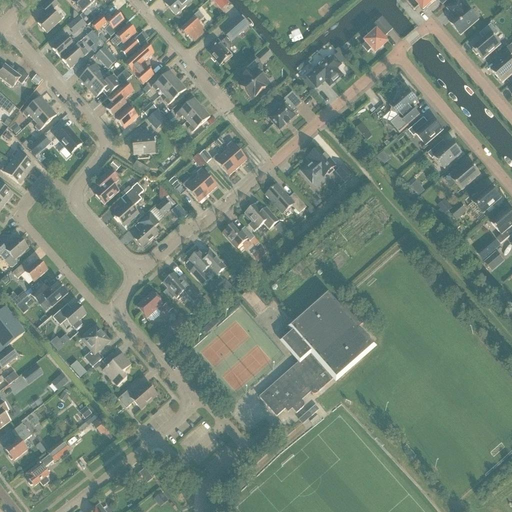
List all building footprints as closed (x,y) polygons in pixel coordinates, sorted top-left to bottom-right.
[(52,11),(58,5),(53,0),(51,0),(42,9),(47,13),(36,23),(47,34),(61,21),(52,11)] [(86,0),(69,0),(79,10),(88,2),(86,0)] [(168,0),(164,4),(175,16),(191,2),(189,0),(168,0)] [(229,4),(225,0),(211,0),(221,11),(229,4)] [(405,0),(414,10),(420,6),(424,10),(427,8),(435,0),(434,0),(405,0)] [(455,18),(450,23),(460,35),(478,20),(467,8),(459,0),(457,0),(447,9),(455,18)] [(204,7),(199,11),(205,19),(210,15),(204,7)] [(124,21),(123,20),(123,18),(121,16),(119,16),(116,12),(104,22),(100,18),(91,26),(96,32),(101,28),(104,31),(109,27),(113,31),(124,21)] [(206,31),(198,23),(204,18),(198,12),(192,17),(193,19),(180,31),(186,38),(188,36),(194,42),(206,31)] [(87,18),(82,13),(67,26),(72,31),(87,18)] [(248,28),(239,18),(222,34),(231,44),(248,28)] [(392,30),(381,18),(365,32),(369,36),(362,42),(374,56),(388,44),(383,38),(392,30)] [(477,54),(483,61),(501,45),(494,37),(498,33),(491,24),(480,34),(483,39),(472,48),(473,50),(472,51),(476,55),(477,54)] [(123,45),(136,33),(128,25),(115,36),(116,37),(110,42),(115,47),(121,43),(123,45)] [(148,29),(140,35),(145,41),(153,35),(148,29)] [(103,46),(92,32),(86,37),(94,46),(90,49),(94,53),(103,46)] [(51,49),(60,59),(74,47),(65,37),(51,49)] [(140,46),(134,40),(120,52),(126,59),(140,46)] [(224,49),(217,42),(213,46),(214,48),(209,53),(220,66),(223,63),(224,64),(232,57),(225,49),(224,49)] [(134,57),(129,62),(127,60),(123,64),(142,85),(153,75),(147,68),(145,70),(141,65),(154,54),(146,45),(133,57),(134,57)] [(70,69),(83,57),(74,48),(61,60),(70,69)] [(117,61),(104,48),(95,57),(107,70),(117,61)] [(272,56),(266,49),(256,58),(262,65),(272,56)] [(511,58),(510,56),(492,71),(502,83),(511,74),(511,58)] [(329,62),(326,59),(314,70),(315,71),(307,78),(316,88),(324,81),(329,86),(341,76),(335,69),(340,65),(333,58),(329,62)] [(261,69),(253,61),(239,73),(244,77),(239,81),(242,85),(239,87),(250,100),(253,97),(254,98),(265,88),(264,88),(267,85),(256,73),(261,69)] [(22,85),(28,76),(19,69),(15,73),(5,66),(0,71),(0,78),(12,88),(17,81),(22,85)] [(87,89),(103,75),(95,66),(79,80),(87,89)] [(354,79),(362,74),(358,68),(350,74),(354,79)] [(42,82),(47,76),(40,71),(36,77),(42,82)] [(158,89),(162,94),(177,81),(169,71),(151,87),(155,92),(158,89)] [(109,81),(103,75),(87,89),(96,98),(102,93),(107,99),(121,86),(113,78),(109,81)] [(177,81),(162,94),(166,99),(164,101),(168,106),(186,90),(177,81)] [(114,119),(128,107),(123,102),(134,93),(125,84),(107,101),(110,105),(105,109),(114,119)] [(386,97),(391,94),(387,87),(382,90),(386,97)] [(419,103),(408,90),(403,94),(397,92),(394,102),(389,106),(392,108),(390,111),(396,114),(398,116),(391,123),(399,133),(420,115),(414,108),(419,103)] [(293,110),(301,103),(292,93),(284,100),(286,102),(267,119),(279,131),(295,117),(289,110),(291,108),(293,110)] [(0,109),(1,109),(9,115),(13,109),(0,96),(0,109)] [(29,116),(33,121),(48,107),(40,98),(22,114),(26,118),(29,116)] [(182,117),(186,122),(202,108),(194,99),(175,115),(180,119),(182,117)] [(156,109),(150,104),(141,112),(146,117),(156,109)] [(48,107),(33,121),(37,125),(34,127),(39,132),(56,116),(48,107)] [(137,118),(128,108),(115,120),(124,130),(137,118)] [(202,108),(186,122),(190,126),(188,129),(192,133),(210,118),(202,108)] [(166,120),(157,111),(148,119),(157,128),(166,120)] [(442,131),(433,120),(427,124),(424,125),(421,120),(408,132),(413,138),(416,135),(425,146),(442,131)] [(21,130),(15,124),(10,129),(16,136),(21,130)] [(82,144),(67,128),(55,138),(70,155),(82,144)] [(47,143),(42,137),(29,148),(35,154),(47,143)] [(133,140),(133,144),(135,146),(135,150),(134,151),(134,156),(154,154),(153,138),(133,140)] [(219,139),(215,143),(219,148),(224,144),(219,139)] [(26,141),(22,145),(27,150),(31,147),(26,141)] [(441,143),(434,149),(428,154),(432,159),(434,157),(444,169),(462,153),(452,141),(445,147),(441,143)] [(224,153),(237,169),(247,160),(231,142),(226,147),(228,149),(224,153)] [(318,148),(306,159),(311,164),(308,167),(308,166),(301,172),(312,185),(322,176),(323,177),(335,167),(318,148)] [(14,158),(10,163),(27,175),(34,166),(18,154),(15,151),(12,155),(14,158)] [(212,159),(204,151),(199,156),(207,164),(212,159)] [(390,160),(384,152),(378,157),(384,165),(390,160)] [(237,169),(224,153),(219,158),(217,155),(212,159),(228,177),(237,169)] [(205,164),(197,155),(192,160),(200,169),(205,164)] [(19,185),(27,175),(10,163),(7,168),(3,166),(0,171),(19,185)] [(480,175),(471,164),(459,175),(455,170),(444,180),(451,188),(456,184),(462,191),(480,175)] [(351,175),(343,166),(337,171),(345,180),(351,175)] [(199,176),(194,180),(208,195),(217,187),(201,169),(196,173),(199,176)] [(112,186),(118,180),(110,171),(95,184),(100,190),(94,195),(104,205),(118,192),(112,186)] [(208,195),(194,180),(189,184),(187,181),(182,185),(198,203),(208,195)] [(424,191),(416,182),(410,188),(418,197),(424,191)] [(0,199),(5,204),(13,194),(0,184),(0,199)] [(289,199),(277,186),(265,196),(282,215),(291,206),(299,214),(306,208),(293,194),(289,199)] [(127,206),(114,217),(123,227),(138,214),(132,208),(140,200),(138,197),(142,193),(137,187),(122,200),(127,206)] [(501,199),(491,187),(483,193),(473,202),(483,214),(487,211),(488,212),(493,208),(492,207),(501,199)] [(349,222),(287,274),(283,284),(290,292),(303,281),(306,284),(318,289),(308,277),(315,271),(326,275),(341,263),(344,264),(356,254),(359,246),(357,243),(363,238),(358,232),(366,226),(360,223),(361,220),(365,221),(374,214),(377,208),(372,206),(375,198),(366,206),(365,207),(358,213),(353,224),(349,222)] [(452,209),(444,200),(437,206),(440,210),(438,212),(442,217),(452,209)] [(166,202),(156,210),(162,216),(171,208),(166,202)] [(467,211),(460,204),(450,213),(456,220),(467,211)] [(255,205),(245,214),(258,229),(263,224),(269,231),(278,222),(266,208),(261,212),(255,205)] [(186,215),(178,207),(173,212),(180,220),(186,215)] [(511,234),(508,230),(511,226),(511,211),(509,208),(491,223),(502,235),(497,239),(501,244),(511,234)] [(152,229),(159,224),(150,214),(138,224),(143,230),(134,239),(143,249),(157,235),(152,229)] [(238,233),(231,226),(222,235),(236,250),(247,239),(249,242),(254,238),(245,227),(238,233)] [(15,260),(28,249),(19,239),(6,250),(0,244),(0,243),(0,256),(4,261),(4,262),(9,268),(12,268),(17,265),(17,262),(15,260)] [(265,242),(256,250),(262,257),(271,249),(265,242)] [(210,266),(212,265),(219,273),(225,268),(211,252),(203,259),(198,253),(189,261),(195,268),(190,273),(201,285),(205,281),(206,277),(202,273),(210,266)] [(501,258),(496,252),(484,262),(489,269),(501,258)] [(12,273),(17,279),(25,273),(33,283),(47,271),(38,261),(28,270),(23,264),(12,273)] [(184,292),(190,298),(193,302),(202,295),(185,276),(180,280),(180,279),(179,280),(174,274),(163,284),(168,289),(168,290),(172,294),(177,298),(184,292)] [(214,303),(231,287),(226,281),(215,291),(217,292),(210,298),(214,303)] [(67,294),(58,283),(47,293),(42,287),(31,296),(37,302),(42,297),(51,308),(67,294)] [(21,303),(32,292),(28,288),(22,293),(19,290),(14,295),(21,303)] [(157,310),(162,305),(152,293),(136,308),(146,319),(147,318),(150,321),(153,321),(159,316),(159,313),(157,310)] [(315,395),(316,394),(334,378),(335,379),(373,347),(357,329),(363,323),(344,302),(338,308),(327,295),(290,328),(292,330),(279,342),(298,363),(259,398),(276,417),(285,410),(287,413),(292,409),(296,414),(302,408),(304,406),(304,403),(302,401),(300,401),(310,391),(311,393),(313,395),(315,395)] [(52,318),(57,324),(64,318),(72,327),(86,315),(77,305),(66,314),(62,310),(52,318)] [(0,352),(24,334),(5,309),(0,312),(0,352)] [(214,328),(223,319),(218,314),(209,324),(214,328)] [(180,319),(170,327),(175,333),(185,325),(180,319)] [(109,342),(96,327),(92,331),(90,330),(85,335),(86,336),(81,340),(91,352),(84,358),(92,368),(103,359),(97,353),(109,342)] [(52,344),(57,351),(63,346),(58,339),(52,344)] [(18,357),(10,348),(0,355),(0,367),(2,370),(18,357)] [(122,374),(130,366),(121,355),(116,359),(112,354),(102,362),(107,368),(103,371),(117,387),(126,379),(122,374)] [(43,374),(37,366),(22,377),(28,385),(43,374)] [(13,381),(23,373),(19,368),(9,375),(13,381)] [(76,374),(80,378),(85,373),(82,369),(76,374)] [(157,396),(146,384),(132,396),(127,391),(118,399),(126,409),(134,402),(140,410),(157,396)] [(9,412),(0,400),(0,430),(11,423),(5,415),(9,412)] [(317,411),(314,407),(308,412),(311,416),(317,411)] [(86,418),(91,414),(86,408),(81,412),(86,418)] [(104,433),(106,436),(109,434),(99,419),(92,424),(101,436),(104,433)] [(12,432),(17,440),(4,450),(9,456),(8,457),(11,461),(12,460),(13,462),(26,451),(21,444),(31,436),(22,424),(12,432)] [(40,465),(26,476),(29,479),(28,480),(29,481),(28,483),(30,486),(32,486),(34,487),(39,483),(43,487),(48,482),(45,478),(48,476),(44,469),(53,462),(54,463),(68,452),(61,443),(47,454),(49,456),(39,464),(40,465)] [(152,480),(145,469),(139,474),(146,484),(152,480)]
